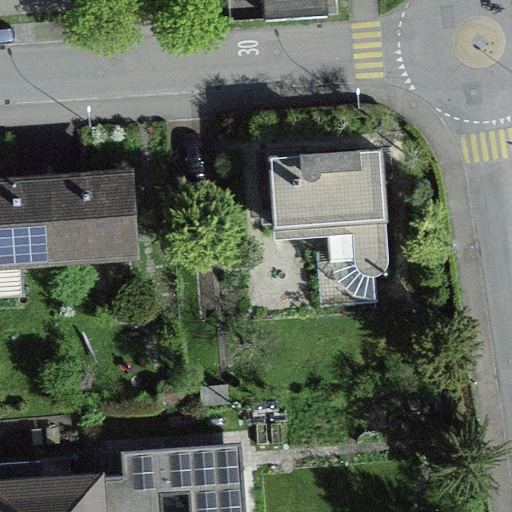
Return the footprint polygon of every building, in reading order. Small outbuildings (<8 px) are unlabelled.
[(327,19),(326,0),(263,0),(265,22),(327,19)] [(386,230),(389,232),(383,159),(308,166),(308,160),(267,163),(272,247),(329,243),(329,252),(316,252),(320,309),(378,306),(377,283),(382,282),(388,275),(389,269),(386,230)] [(57,275),(139,271),(134,179),(51,184),(57,275)] [(21,277),(57,275),(51,184),(0,186),(0,303),(23,302),(21,277)] [(123,481),(105,482),(107,511),(244,511),(240,451),(121,459),(123,481)] [(0,511),(107,511),(105,482),(41,486),(39,462),(0,464),(0,511)]
